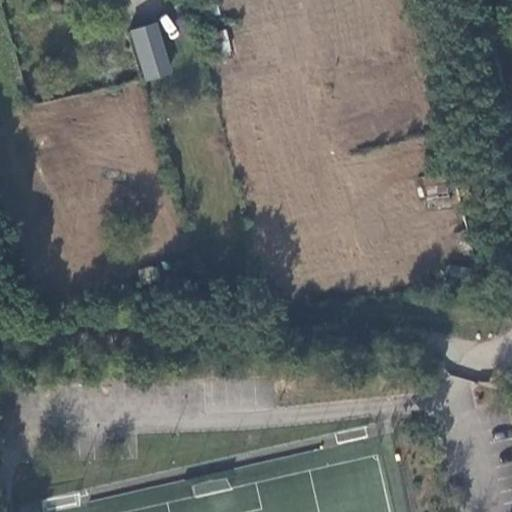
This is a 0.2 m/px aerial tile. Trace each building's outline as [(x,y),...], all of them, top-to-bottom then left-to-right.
[(188,2),(187,0),(165,0),(168,8),(181,4),(188,2)] [(192,16),(188,2),(181,4),(185,18),(192,16)] [(142,77),(167,70),(153,23),(128,31),(142,77)] [(356,293),(357,277),(313,275),(312,291),(356,293)] [(191,402),(70,428),(87,511),(385,511),(457,497),(438,411),(372,426),(362,377),(213,408),(220,443),(201,447),(191,402)] [(511,511),(511,411),(511,410),(447,424),(466,511),(511,511)]
